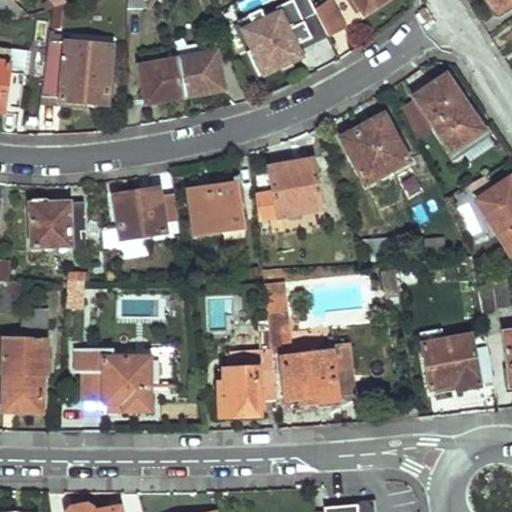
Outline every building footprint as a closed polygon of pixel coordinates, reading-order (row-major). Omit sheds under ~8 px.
[(0,0),(0,11),(12,23),(30,18),(8,0),(0,0)] [(130,0),(130,12),(144,12),(144,1),(145,0),(130,0)] [(242,32),(252,52),(271,42),(285,66),(299,59),(294,47),(310,37),(290,0),(273,9),(276,14),(242,32)] [(354,0),(365,17),(392,0),(354,0)] [(511,0),(488,0),(496,11),(511,1),(511,0)] [(318,22),(329,44),(343,35),(329,16),(318,22)] [(113,48),(66,44),(48,42),(45,73),(44,75),(41,100),(60,102),(107,105),(113,48)] [(252,52),(265,76),(285,66),(271,42),(252,52)] [(179,63),(216,57),(214,45),(177,50),(179,63)] [(179,63),(185,98),(223,91),(216,57),(179,63)] [(156,91),(159,103),(185,98),(179,63),(140,69),(144,92),(156,91)] [(0,70),(0,114),(3,115),(4,112),(22,113),(25,80),(7,78),(8,71),(0,70)] [(412,100),(451,157),(486,133),(446,77),(412,100)] [(144,92),(147,105),(159,103),(156,91),(144,92)] [(339,142),(365,187),(406,163),(380,118),(339,142)] [(266,172),(277,221),(321,212),(311,163),(266,172)] [(478,204),(511,255),(511,183),(511,181),(478,204)] [(188,192),(193,237),(241,232),(235,186),(188,192)] [(115,199),(120,241),(165,236),(158,193),(115,199)] [(30,207),(32,248),(68,247),(72,252),(81,251),(79,205),(47,206),(46,204),(31,205),(32,207),(30,207)] [(0,279),(10,279),(10,262),(0,261),(0,279)] [(0,281),(0,313),(23,315),(23,328),(51,330),(52,311),(25,308),(26,284),(0,281)] [(478,296),(482,317),(499,315),(498,311),(510,310),(507,281),(478,296)] [(281,351),(277,316),(267,317),(268,325),(271,352),(281,351)] [(271,352),(268,325),(255,326),(257,346),(225,349),(228,368),(224,369),(225,380),(219,381),(220,384),(223,414),(266,409),(265,401),(277,400),(272,362),(271,352)] [(423,344),(431,388),(457,385),(459,391),(480,387),(469,335),(423,344)] [(18,395),(16,410),(43,412),(44,377),(49,376),(51,340),(6,337),(3,375),(6,376),(5,394),(18,395)] [(83,381),(83,401),(123,402),(122,409),(149,410),(148,358),(105,358),(104,350),(76,349),(76,381),(83,381)] [(283,358),(289,405),(314,403),(316,406),(335,404),(338,398),(332,353),(283,358)] [(5,394),(3,410),(16,410),(18,395),(5,394)]
